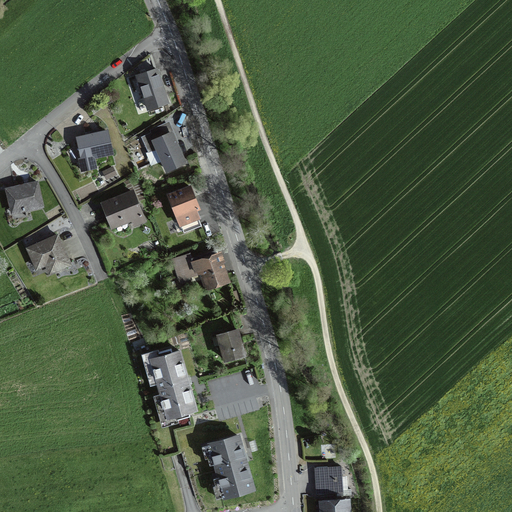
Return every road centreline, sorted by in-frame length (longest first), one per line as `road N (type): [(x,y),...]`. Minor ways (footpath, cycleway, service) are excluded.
road 1 (tertiary): [(293,510),(272,352),(172,34)]
road 2 (track): [(306,247),(216,0)]
road 3 (residential): [(29,138),(172,34)]
road 4 (residential): [(29,138),(102,279)]
